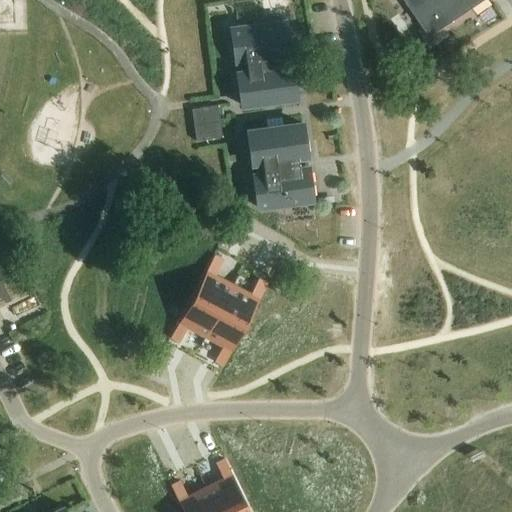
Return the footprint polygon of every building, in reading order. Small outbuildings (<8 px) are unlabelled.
[(403,0),(405,2),(429,38),(455,20),(460,17),(462,15),(484,0),(403,0)] [(241,106),(297,98),(293,66),(288,67),(286,55),(291,54),(286,22),(230,30),(235,62),(246,60),(248,73),(237,74),(241,106)] [(217,106),(191,109),(196,142),(222,138),(217,106)] [(308,157),(304,125),(248,132),(252,164),(263,163),(264,175),(253,176),(258,208),(314,201),(309,169),(305,170),(303,157),(308,157)] [(215,257),(209,267),(216,271),(222,260),(215,257)] [(207,271),(193,297),(219,311),(232,285),(214,275),(207,271)] [(7,278),(0,281),(0,294),(5,304),(17,298),(7,278)] [(259,280),(253,291),(260,295),(266,284),(259,280)] [(232,285),(219,311),(244,325),(258,299),(251,295),(232,285)] [(193,297),(179,323),(186,327),(205,337),(219,311),(193,297)] [(219,311),(205,337),(223,347),(230,351),(244,325),(219,311)] [(177,327),(171,338),(178,342),(184,331),(177,327)] [(221,351),(215,362),(222,365),(228,355),(221,351)] [(224,460),(217,463),(222,474),(230,471),(224,460)] [(224,478),(205,488),(217,511),(222,511),(245,501),(232,475),(224,478)] [(511,511),(511,476),(489,486),(496,503),(493,504),(496,511),(511,511)] [(179,482),(172,486),(177,497),(185,493),(179,482)] [(187,497),(179,500),(185,511),(217,511),(205,488),(187,497)] [(250,511),(245,501),(222,511),(250,511)]
